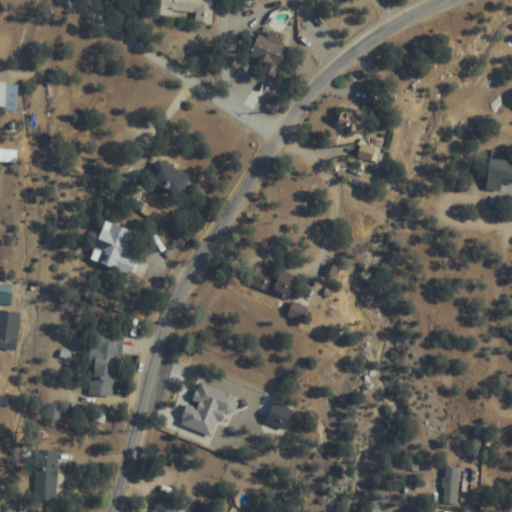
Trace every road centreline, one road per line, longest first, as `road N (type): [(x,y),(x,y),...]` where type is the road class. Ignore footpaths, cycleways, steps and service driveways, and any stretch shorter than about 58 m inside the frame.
road 1 (residential): [(465,0),(361,55),(293,113),(184,298),(136,422),(117,511)]
road 2 (residential): [(277,137),(67,0)]
